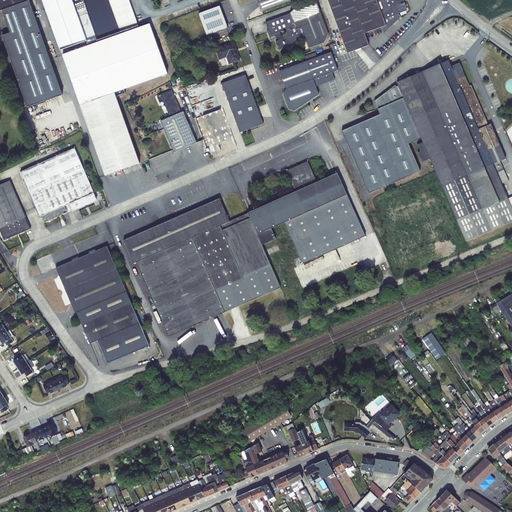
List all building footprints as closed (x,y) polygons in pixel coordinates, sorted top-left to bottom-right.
[(10,31),(2,34),(28,106),(63,94),(29,0),(0,0),(0,10),(3,10),(10,31)] [(42,0),(61,52),(97,40),(87,13),(79,17),(74,3),(82,0),(42,0)] [(82,0),(74,3),(79,17),(87,13),(97,40),(124,30),(130,28),(138,25),(128,0),(82,0)] [(256,0),(261,11),(290,0),(256,0)] [(276,41),(279,49),(285,47),(285,44),(288,43),(292,45),(293,41),(305,37),(309,48),(324,42),(328,33),(315,0),(296,7),(290,13),(266,22),(267,25),(268,28),(269,30),(267,30),(270,37),(276,35),(277,38),(278,38),(278,40),(276,41)] [(368,45),(364,33),(352,0),(328,0),(347,53),(368,45)] [(401,16),(398,13),(407,10),(403,0),(352,0),(364,33),(380,27),(385,32),(401,16)] [(220,5),(199,13),(207,36),(228,28),(220,5)] [(167,73),(150,24),(130,30),(125,32),(62,55),(105,175),(140,163),(115,92),(167,73)] [(215,48),(219,60),(226,57),(229,64),(241,60),(234,41),(215,48)] [(304,56),(306,61),(279,71),(286,89),(283,94),(289,108),(295,111),(319,95),(316,86),(335,79),(332,72),(338,70),(331,52),(318,57),(316,52),(304,56)] [(423,162),(430,159),(466,241),(511,221),(511,196),(508,198),(502,184),(509,181),(504,169),(497,172),(496,171),(503,168),(500,161),(506,159),(505,158),(509,156),(505,147),(502,148),(491,124),(489,125),(478,129),(451,66),(449,60),(397,82),(423,142),(421,143),(418,144),(420,151),(418,152),(423,162)] [(478,129),(489,125),(471,85),(470,86),(460,62),(451,66),(478,129)] [(244,75),(222,83),(240,132),(262,123),(244,75)] [(423,142),(397,82),(398,86),(421,138),(423,142),(421,143),(423,142)] [(195,89),(214,141),(229,136),(209,84),(195,89)] [(408,144),(421,138),(398,86),(396,87),(395,85),(374,101),(377,106),(379,106),(380,108),(378,109),(380,114),(342,131),(370,193),(420,170),(408,144)] [(160,121),(174,152),(197,142),(183,111),(181,112),(172,90),(157,96),(160,102),(163,101),(170,117),(160,121)] [(74,148),(20,172),(40,216),(41,216),(44,223),(96,200),(93,193),(94,193),(90,184),(74,148)] [(136,262),(169,336),(280,288),(261,245),(275,239),(271,228),(285,222),(303,263),(365,236),(337,173),(317,182),(308,161),(286,170),(295,191),(229,221),(219,198),(145,230),(143,224),(122,233),(125,240),(124,240),(134,263),(136,262)] [(10,180),(0,184),(0,228),(25,217),(10,180)] [(30,228),(25,217),(0,228),(0,230),(4,240),(30,228)] [(131,303),(107,246),(56,268),(59,276),(54,278),(66,307),(72,305),(75,313),(77,312),(82,324),(131,303)] [(331,266),(317,271),(321,280),(334,275),(331,266)] [(302,281),(305,288),(316,283),(312,276),(302,281)] [(501,310),(511,327),(511,293),(496,303),(501,310)] [(139,323),(131,303),(82,324),(90,343),(98,340),(139,323)] [(501,310),(496,303),(491,306),(496,313),(501,310)] [(149,345),(139,323),(98,340),(107,363),(121,357),(122,357),(141,349),(149,345)] [(7,331),(0,335),(0,339),(2,344),(5,342),(11,338),(7,331)] [(439,359),(448,353),(433,332),(424,338),(439,359)] [(410,343),(404,347),(407,351),(413,347),(410,343)] [(413,358),(418,354),(413,348),(408,351),(413,358)] [(144,356),(141,349),(122,357),(125,364),(144,356)] [(392,354),(386,359),(391,365),(397,360),(392,354)] [(22,356),(22,355),(16,359),(14,361),(18,367),(26,362),(22,356)] [(31,369),(26,362),(18,367),(22,374),(25,373),(31,369)] [(511,387),(511,374),(505,363),(499,366),(510,383),(511,387)] [(503,405),(498,398),(486,376),(484,377),(488,384),(487,384),(490,389),(489,390),(495,399),(494,400),(498,408),(503,405)] [(62,377),(55,380),(59,390),(66,386),(66,385),(62,377)] [(407,384),(410,388),(416,383),(413,379),(407,384)] [(47,384),(50,392),(51,393),(59,390),(55,380),(47,384)] [(493,411),(490,406),(487,408),(483,403),(474,389),(471,391),(482,408),(487,415),(493,411)] [(498,408),(494,400),(488,391),(485,393),(491,402),(489,404),(490,406),(493,411),(498,408)] [(508,402),(503,395),(498,398),(503,405),(508,402)] [(4,397),(0,400),(0,409),(6,406),(8,404),(4,397)] [(328,397),(318,403),(321,408),(331,402),(328,397)] [(503,405),(508,414),(511,411),(511,404),(509,400),(508,402),(503,405)] [(248,442),(291,416),(285,405),(242,431),(248,442)] [(476,418),(474,414),(472,416),(464,405),(461,407),(462,407),(459,409),(463,415),(466,413),(469,418),(472,422),(474,425),(479,421),(476,418)] [(498,408),(504,417),(508,414),(503,405),(498,408)] [(487,415),(482,408),(480,410),(479,408),(476,409),(480,414),(483,418),(487,415)] [(493,411),(499,420),(504,417),(498,408),(493,411)] [(483,418),(480,414),(477,416),(475,413),(476,412),(473,409),(471,411),(474,414),(476,418),(479,421),(483,418)] [(487,415),(493,423),(499,420),(493,411),(487,415)] [(483,418),(489,426),(493,423),(487,415),(483,418)] [(466,433),(469,431),(459,417),(456,419),(459,423),(462,427),(466,433)] [(474,425),(469,418),(465,421),(471,429),(474,425)] [(479,421),(484,430),(489,426),(483,418),(479,421)] [(366,426),(371,430),(373,428),(388,440),(390,438),(393,441),(395,438),(372,419),(366,426)] [(474,425),(481,433),(484,430),(479,421),(474,425)] [(355,423),(344,423),(344,430),(356,431),(366,438),(370,432),(362,426),(360,424),(355,423)] [(461,438),(466,433),(462,427),(459,423),(453,428),(456,431),(461,438)] [(52,424),(43,428),(47,437),(50,436),(51,435),(51,437),(56,434),(57,434),(52,424)] [(84,425),(76,429),(79,434),(86,431),(84,425)] [(471,429),(477,437),(481,433),(474,425),(471,429)] [(43,428),(33,433),(37,442),(47,437),(43,428)] [(299,439),(297,432),(295,428),(288,431),(292,442),(299,439)] [(302,429),(297,432),(299,439),(301,444),(306,454),(319,449),(314,438),(307,441),(302,429)] [(466,433),(473,441),(477,437),(471,429),(469,431),(466,433)] [(459,440),(453,434),(450,430),(447,431),(450,436),(456,443),(459,440)] [(412,431),(406,437),(411,441),(416,436),(412,431)] [(450,436),(447,431),(442,435),(446,440),(452,447),(453,448),(458,444),(456,443),(450,436)] [(28,447),(31,445),(33,445),(32,443),(37,442),(33,433),(23,437),(25,440),(26,443),(28,447)] [(461,438),(468,446),(473,441),(466,433),(461,438)] [(59,441),(56,434),(51,437),(51,435),(50,436),(53,444),(54,445),(60,443),(59,441)] [(511,442),(506,434),(502,437),(508,445),(511,442)] [(436,463),(444,456),(437,449),(433,445),(432,445),(426,437),(420,441),(424,445),(423,447),(421,446),(417,451),(421,453),(430,459),(434,453),(437,456),(433,460),(436,463)] [(508,445),(502,437),(493,444),(500,452),(508,445)] [(458,444),(464,451),(468,446),(461,438),(459,440),(456,443),(458,444)] [(452,447),(446,440),(440,446),(436,442),(433,445),(437,449),(444,456),(452,447)] [(259,443),(253,446),(256,454),(262,451),(259,443)] [(299,457),(306,454),(301,444),(295,447),(299,457)] [(453,448),(459,455),(464,451),(458,444),(453,448)] [(500,452),(493,444),(488,449),(494,458),(501,453),(500,452)] [(30,454),(34,452),(31,445),(28,447),(19,451),(22,459),(31,455),(30,454)] [(501,453),(503,457),(511,450),(509,447),(508,445),(500,452),(501,453)] [(247,449),(253,464),(254,464),(259,462),(256,454),(253,446),(247,449)] [(444,456),(451,463),(459,455),(453,448),(452,447),(444,456)] [(253,464),(247,449),(244,451),(248,459),(246,460),(249,466),(253,464)] [(208,450),(203,453),(207,462),(212,460),(208,450)] [(511,453),(511,452),(511,451),(511,450),(503,457),(505,460),(511,455),(511,453)] [(258,474),(287,462),(283,452),(277,454),(270,457),(259,462),(254,464),(258,474)] [(503,457),(501,453),(494,458),(501,467),(502,466),(509,472),(511,468),(511,466),(506,462),(505,460),(503,457)] [(178,454),(171,457),(174,465),(182,462),(178,454)] [(347,455),(340,459),(345,468),(347,468),(348,468),(353,465),(347,455)] [(446,468),(451,463),(444,456),(436,463),(444,468),(446,468)] [(373,471),(376,459),(363,457),(361,470),(366,470),(366,471),(372,472),(373,473),(373,471)] [(486,462),(489,459),(487,458),(485,457),(469,474),(468,473),(462,479),(465,482),(468,480),(467,478),(485,460),(486,462)] [(326,459),(315,464),(321,476),(323,479),(326,477),(334,473),(329,465),(326,459)] [(340,459),(333,463),(338,472),(345,469),(345,468),(340,459)] [(400,462),(376,459),(373,471),(398,475),(400,462)] [(489,459),(486,462),(495,470),(496,468),(497,469),(497,468),(489,459)] [(405,473),(414,463),(407,460),(403,464),(406,466),(402,470),(405,473)] [(486,462),(485,460),(467,478),(468,480),(474,485),(477,489),(495,471),(495,470),(486,462)] [(333,463),(329,465),(334,473),(335,476),(339,474),(338,472),(333,463)] [(412,473),(418,466),(415,463),(414,463),(405,473),(402,476),(406,479),(412,473)] [(258,474),(254,464),(253,464),(249,466),(246,467),(247,470),(250,477),(258,474)] [(321,476),(315,464),(306,468),(307,469),(313,480),(321,476)] [(355,469),(353,465),(348,468),(347,468),(345,468),(345,469),(348,475),(352,473),(351,471),(355,469)] [(418,466),(412,473),(414,473),(419,476),(421,474),(425,470),(418,466)] [(303,468),(291,474),(296,481),(291,484),(294,492),(304,487),(299,478),(306,475),(304,470),(303,468)] [(313,480),(307,469),(304,470),(306,475),(314,489),(316,488),(314,484),(315,484),(313,480)] [(245,479),(250,477),(247,470),(242,472),(245,479)] [(433,477),(425,470),(421,474),(430,482),(433,479),(433,477)] [(201,488),(198,482),(195,473),(186,478),(188,483),(192,493),(201,488)] [(220,485),(218,478),(214,480),(212,475),(211,473),(203,477),(203,479),(206,486),(215,482),(217,486),(220,485)] [(335,476),(334,473),(326,477),(327,479),(329,478),(341,499),(345,507),(351,504),(335,476)] [(417,476),(418,477),(419,476),(414,473),(412,473),(408,477),(411,480),(409,481),(410,483),(417,476)] [(220,485),(227,482),(223,474),(217,476),(218,478),(220,485)] [(291,474),(286,476),(290,484),(291,484),(296,481),(291,474)] [(430,482),(421,474),(419,476),(418,477),(427,485),(430,482)] [(286,476),(280,478),(284,487),(288,486),(290,485),(290,484),(286,476)] [(424,488),(427,485),(418,477),(415,480),(424,488)] [(280,478),(274,481),(277,487),(279,490),(279,489),(284,487),(280,478)] [(206,486),(203,479),(198,482),(201,488),(206,486)] [(404,496),(406,498),(410,494),(406,491),(412,484),(410,483),(409,481),(406,479),(404,481),(405,482),(401,487),(404,490),(402,492),(405,495),(404,496)] [(421,492),(424,488),(415,480),(412,484),(421,492)] [(468,480),(465,482),(471,488),(474,485),(468,480)] [(371,491),(378,498),(379,499),(382,495),(384,493),(372,481),(371,491)] [(201,488),(205,497),(219,491),(217,486),(215,482),(206,486),(201,488)] [(217,486),(219,491),(229,486),(227,482),(220,485),(217,486)] [(271,482),(267,484),(272,493),(279,490),(277,487),(274,489),(271,482)] [(188,483),(183,485),(188,497),(193,495),(192,493),(188,483)] [(112,486),(115,494),(115,495),(116,494),(120,492),(117,484),(112,486)] [(267,484),(261,486),(266,495),(268,499),(274,496),(272,493),(267,484)] [(414,499),(421,492),(412,484),(406,491),(410,494),(414,499)] [(109,497),(115,494),(112,486),(112,485),(105,488),(109,497)] [(176,488),(184,506),(189,503),(188,502),(186,498),(188,497),(183,485),(176,488)] [(261,486),(255,489),(260,498),(263,496),(266,495),(261,486)] [(390,490),(393,492),(395,495),(398,492),(393,486),(390,490)] [(279,489),(283,496),(288,494),(284,487),(279,489)] [(178,501),(180,508),(184,506),(176,488),(169,491),(174,502),(178,501)] [(193,495),(196,501),(205,497),(201,488),(192,493),(193,495)] [(306,488),(299,492),(308,511),(315,507),(314,505),(306,488)] [(384,493),(382,495),(384,498),(383,499),(384,500),(392,492),(392,493),(393,492),(390,490),(389,488),(384,493)] [(255,489),(249,492),(254,500),(260,498),(255,489)] [(447,490),(440,497),(448,505),(452,501),(455,498),(447,490)] [(174,502),(169,491),(162,494),(168,505),(174,502)] [(371,491),(365,497),(368,500),(372,504),(378,498),(371,491)] [(464,495),(465,498),(467,499),(466,500),(475,506),(483,511),(484,511),(498,511),(500,509),(472,491),(471,492),(469,491),(466,492),(464,495)] [(249,492),(243,494),(247,503),(254,500),(249,492)] [(392,493),(392,492),(384,500),(384,501),(393,509),(401,501),(392,493)] [(168,505),(162,494),(155,497),(160,508),(168,505)] [(243,494),(236,497),(241,506),(247,503),(243,494)] [(411,502),(414,499),(410,494),(406,498),(411,502)] [(188,502),(189,503),(196,501),(193,495),(188,497),(186,498),(188,502)] [(262,502),(267,511),(271,511),(268,505),(267,503),(265,500),(263,496),(260,498),(262,502)] [(160,508),(155,497),(147,501),(149,504),(152,511),(160,508)] [(359,504),(357,505),(361,508),(368,500),(365,497),(359,504)] [(440,497),(436,501),(444,509),(448,506),(448,505),(440,497)] [(254,500),(257,506),(260,504),(264,511),(267,511),(262,502),(260,498),(254,500)] [(460,502),(455,498),(452,501),(457,506),(460,502)] [(247,503),(252,511),(260,511),(258,508),(257,506),(254,500),(247,503)] [(149,504),(147,501),(135,508),(133,505),(127,508),(129,511),(133,511),(136,511),(143,509),(144,508),(144,507),(149,504)] [(152,511),(151,511),(169,511),(180,508),(178,501),(174,502),(168,505),(160,508),(152,511)] [(436,501),(429,508),(433,511),(436,510),(438,511),(450,511),(452,510),(448,506),(444,509),(436,501)] [(452,510),(457,506),(452,501),(448,505),(448,506),(452,510)] [(315,507),(317,511),(324,508),(323,507),(320,502),(314,505),(315,507)] [(252,511),(247,503),(241,506),(244,511),(247,511),(248,511),(252,511)]
